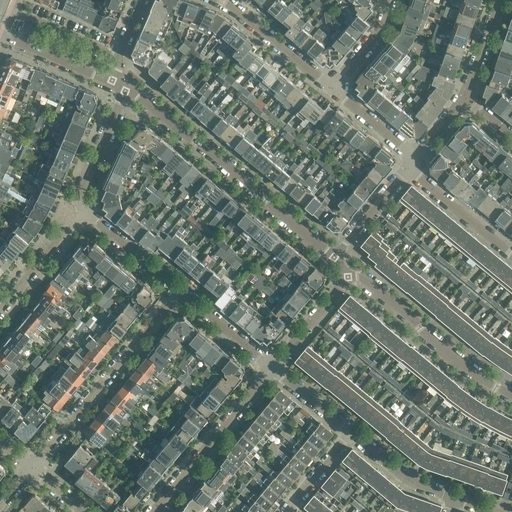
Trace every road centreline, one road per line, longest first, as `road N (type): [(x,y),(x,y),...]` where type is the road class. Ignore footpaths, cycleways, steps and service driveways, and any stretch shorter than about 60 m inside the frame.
road 1 (residential): [(334,258),(124,91)]
road 2 (residential): [(31,467),(174,296)]
road 3 (residential): [(511,390),(427,335),(365,278),(348,276)]
road 4 (residential): [(152,511),(271,370)]
road 5 (residential): [(332,90),(222,0)]
road 6 (residential): [(174,296),(73,208)]
road 7 (residential): [(511,246),(414,161)]
road 8 (residential): [(458,501),(411,482),(350,434)]
road 9 (residential): [(73,208),(124,91)]
road 10 (residential): [(334,258),(414,161)]
road 11 (residential): [(271,370),(174,296)]
road 12 (residential): [(271,370),(348,276)]
road 13 (residential): [(110,83),(0,33)]
